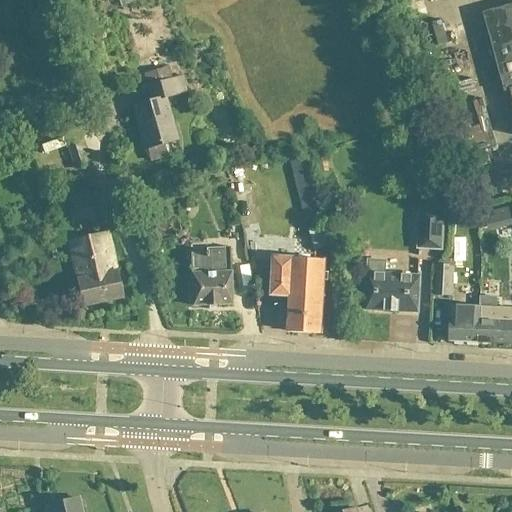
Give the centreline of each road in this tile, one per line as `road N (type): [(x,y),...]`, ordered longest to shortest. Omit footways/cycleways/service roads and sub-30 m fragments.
road 1 (unclassified): [(229,429),(236,450),(511,463)]
road 2 (unclassified): [(511,375),(239,358),(231,377)]
road 3 (primary): [(229,429),(511,447)]
road 4 (primary): [(511,392),(231,377)]
road 5 (unknown): [(511,181),(461,19)]
